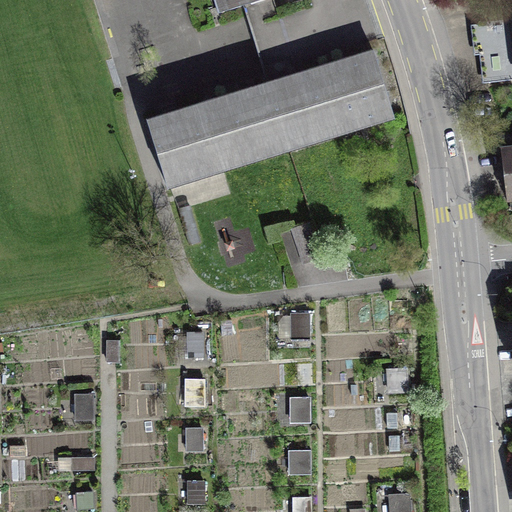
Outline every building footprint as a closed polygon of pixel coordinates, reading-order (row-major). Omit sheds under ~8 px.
[(216,0),(220,12),(258,0),(216,0)] [(511,54),(508,22),(476,25),(482,83),(511,79),(511,54)] [(377,50),(152,116),(176,186),(399,118),(377,50)] [(511,146),(496,149),(502,203),(511,201),(511,146)] [(311,220),(292,227),(305,261),(324,254),(311,220)] [(407,372),(386,372),(387,397),(407,397),(407,372)] [(185,405),(206,405),(207,378),(185,377),(185,405)] [(292,421),(312,420),(311,395),(291,396),(292,421)] [(291,472),(312,472),(312,449),(291,449),(291,472)] [(412,511),(410,491),(388,494),(390,511),(412,511)]
